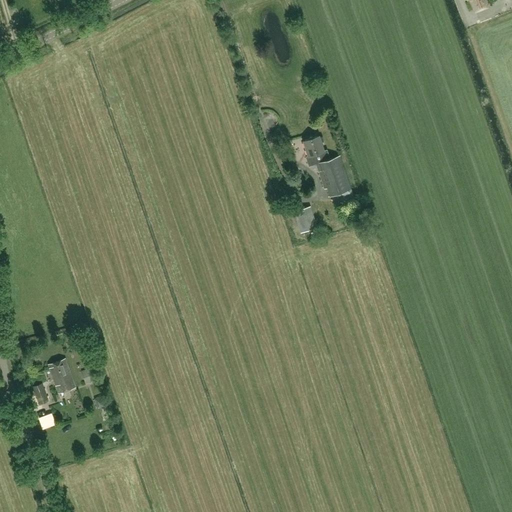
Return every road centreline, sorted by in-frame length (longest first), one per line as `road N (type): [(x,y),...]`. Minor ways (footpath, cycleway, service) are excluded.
road 1 (unclassified): [(59,511),(1,346),(0,284)]
road 2 (unclassified): [(0,59),(121,0)]
